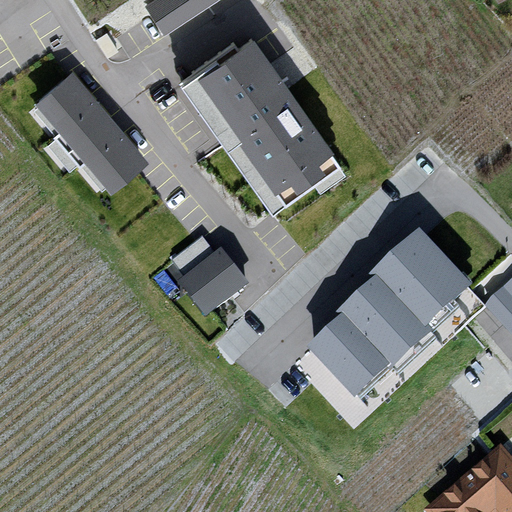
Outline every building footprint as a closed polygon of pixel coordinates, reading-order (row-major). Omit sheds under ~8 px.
[(152,0),(145,4),(163,31),(211,0),(152,0)] [(334,160),(248,38),(185,81),(271,204),(334,160)] [(35,101),(108,187),(143,158),(70,72),(35,101)] [(315,351),(359,398),(472,295),(423,241),(381,279),(384,283),(345,318),(348,321),(315,351)] [(184,284),(208,315),(245,286),(221,256),(184,284)] [(511,282),(487,305),(511,331),(511,282)] [(511,511),(511,461),(502,450),(429,511),(430,511),(511,511)]
